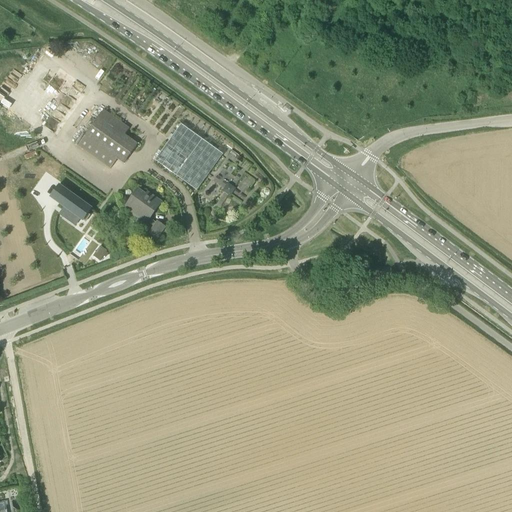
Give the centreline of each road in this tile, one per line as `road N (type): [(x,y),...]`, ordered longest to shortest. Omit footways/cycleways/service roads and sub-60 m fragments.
road 1 (primary): [(75,0),(335,185)]
road 2 (tertiary): [(4,327),(155,269),(287,240)]
road 3 (primary): [(347,171),(107,0)]
road 4 (unclassified): [(511,349),(408,279),(362,282),(336,296),(310,290),(287,240)]
road 5 (primary): [(346,193),(511,317)]
road 6 (primary): [(511,293),(358,179)]
road 7 (unclassified): [(36,511),(4,327)]
road 8 (unclassified): [(266,89),(133,0)]
road 9 (unclassified): [(377,147),(399,135),(511,118)]
